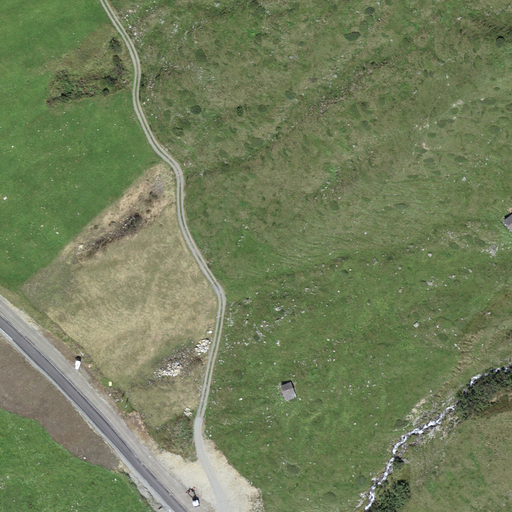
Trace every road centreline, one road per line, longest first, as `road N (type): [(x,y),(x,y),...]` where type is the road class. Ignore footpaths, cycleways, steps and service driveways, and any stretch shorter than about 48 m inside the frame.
road 1 (track): [(105,0),(142,69),(139,112),(177,168),(184,227),(223,305),(189,468),(205,511)]
road 2 (primary): [(172,511),(97,399),(0,307)]
